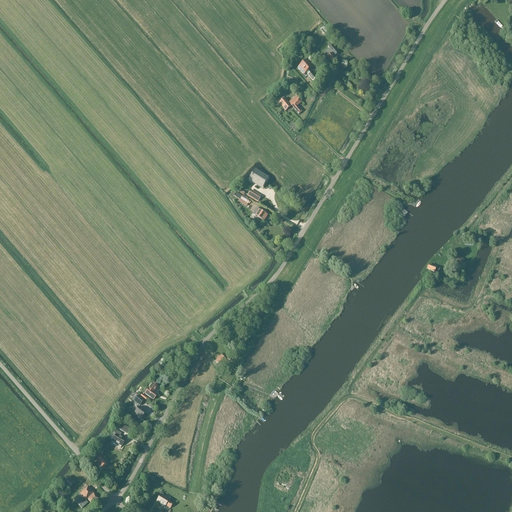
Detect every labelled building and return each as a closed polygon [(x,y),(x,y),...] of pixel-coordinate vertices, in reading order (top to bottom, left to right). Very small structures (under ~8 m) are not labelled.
[(329,33),(324,27),(321,30),(326,36),(329,33)] [(329,48),(324,53),(333,64),(337,61),(332,54),(336,51),(331,44),(328,47),(329,48)] [(314,66),(308,59),(298,68),(306,78),(304,75),(307,73),(308,75),(313,81),(317,78),(311,72),(309,71),(314,66)] [(285,99),(279,104),(286,111),(292,107),(299,115),(303,111),(298,106),(302,102),(299,99),(296,95),(290,99),(287,102),(285,99)] [(263,182),(266,178),(257,173),(256,172),(254,175),(252,178),(250,181),(254,184),(255,183),(262,187),(265,183),(263,182)] [(250,193),(248,198),(259,202),(260,197),(250,193)] [(251,201),(243,196),(241,200),(248,204),(251,201)] [(268,216),(265,214),(257,209),(253,215),(261,220),(262,220),(264,222),(268,216)] [(464,259),(456,256),(453,263),(461,267),(464,259)] [(437,268),(429,265),(427,269),(435,272),(438,274),(440,269),(437,268)] [(457,269),(448,266),(446,271),(454,274),(457,269)] [(220,357),(219,356),(217,358),(218,359),(216,362),(221,367),(227,360),(221,356),(220,357)] [(152,384),(145,394),(153,400),(157,395),(153,393),(157,388),(152,384)] [(137,396),(133,402),(140,406),(144,401),(137,396)] [(139,407),(134,414),(141,419),(146,413),(139,407)] [(112,442),(121,447),(125,440),(120,437),(121,434),(115,431),(114,434),(116,435),(112,442)] [(75,483),(69,477),(62,484),(68,490),(75,483)] [(87,499),(92,505),(98,499),(93,494),(94,493),(88,487),(80,495),(80,494),(74,500),(82,509),(88,503),(86,500),(87,499)] [(168,501),(160,496),(156,503),(164,507),(165,506),(170,509),(172,504),(168,501)]
